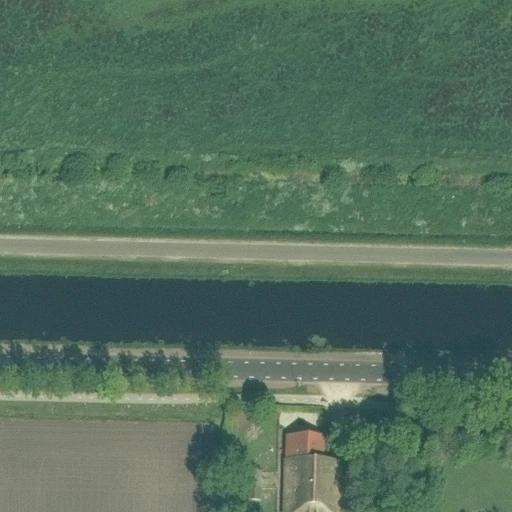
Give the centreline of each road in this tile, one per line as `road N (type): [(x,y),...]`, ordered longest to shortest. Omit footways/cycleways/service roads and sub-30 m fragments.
road 1 (unclassified): [(511,258),(0,246)]
road 2 (tertiary): [(511,377),(0,365)]
